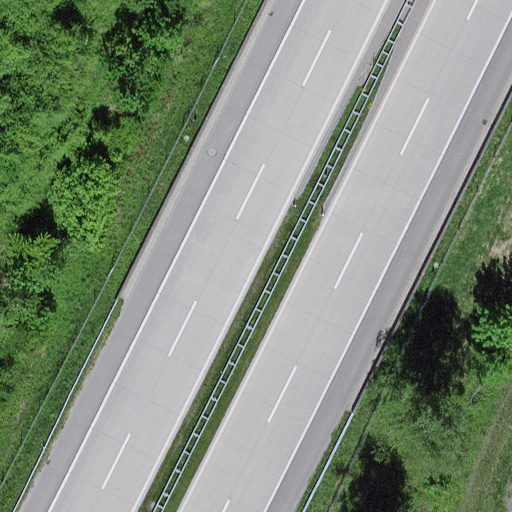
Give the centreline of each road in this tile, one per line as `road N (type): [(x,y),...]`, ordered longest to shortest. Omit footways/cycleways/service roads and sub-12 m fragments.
road 1 (motorway): [(353,0),(95,511)]
road 2 (motorway): [(224,511),(478,0)]
